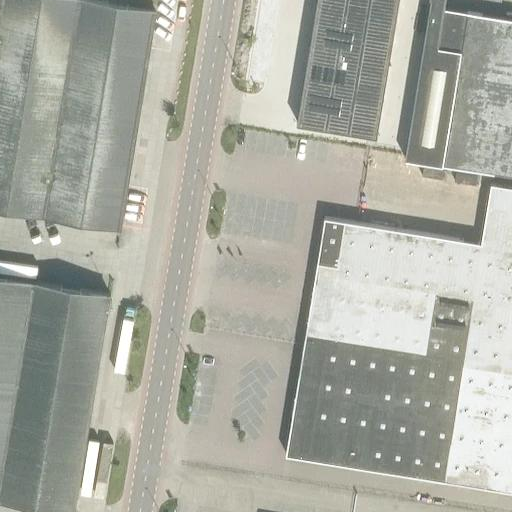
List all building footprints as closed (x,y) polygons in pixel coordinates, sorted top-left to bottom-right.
[(0,0),(0,498),(74,511),(109,294),(79,289),(0,276),(0,207),(79,220),(120,226),(156,8),(155,8),(156,0),(130,0),(130,5),(128,5),(107,1),(98,0),(0,0)] [(318,0),(318,4),(357,10),(358,0),(318,0)] [(358,0),(357,10),(397,17),(399,0),(358,0)] [(431,0),(407,152),(405,158),(443,164),(467,13),(444,9),(444,8),(443,8),(444,0),(431,0)] [(318,4),(311,43),(351,50),(354,30),(357,10),(318,4)] [(357,10),(354,30),(393,36),(397,17),(357,10)] [(511,175),(511,13),(508,13),(507,19),(483,15),(467,12),(467,13),(443,164),(511,175)] [(354,30),(351,50),(390,56),(393,36),(354,30)] [(311,43),(305,82),(344,89),(347,69),(351,50),(311,43)] [(351,50),(347,69),(387,76),(390,56),(351,50)] [(347,69),(344,89),(383,96),(387,76),(347,69)] [(305,82),(298,122),(337,128),(341,109),(344,89),(305,82)] [(344,89),(341,109),(380,115),(383,96),(344,89)] [(341,109),(337,128),(377,135),(380,115),(341,109)] [(324,217),(304,342),(297,385),(291,384),(290,394),(296,395),(286,454),(511,490),(511,185),(491,182),(481,243),(324,217)]
